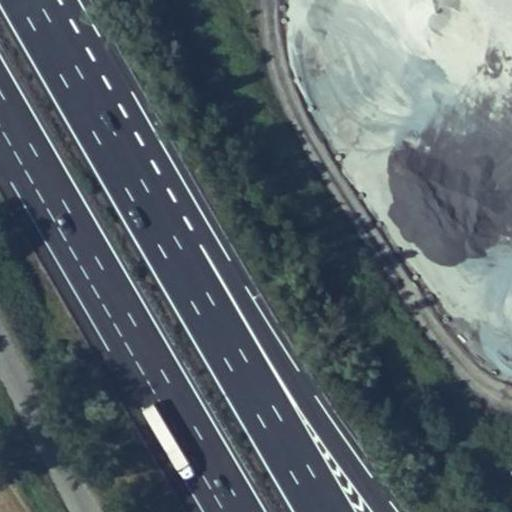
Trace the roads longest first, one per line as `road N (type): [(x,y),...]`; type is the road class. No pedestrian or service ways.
road 1 (motorway): [(0,107),(236,511)]
road 2 (motorway): [(190,281),(27,0)]
road 3 (motorway): [(388,511),(258,327),(190,281)]
road 4 (motorway): [(325,511),(190,281)]
